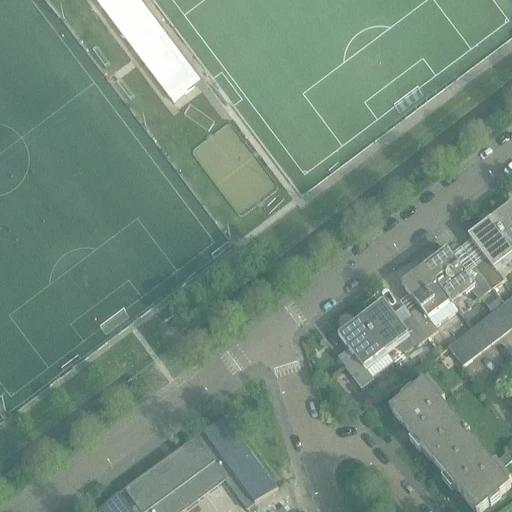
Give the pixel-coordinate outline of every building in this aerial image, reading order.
[(173,103),(202,82),(139,0),(95,0),(173,103)] [(511,249),(511,206),(491,222),(511,249)] [(491,223),(469,239),(472,243),(486,261),(475,269),(492,291),(494,290),(504,283),(495,270),(511,257),(511,249),(491,222),(491,223)] [(435,265),(426,272),(450,304),(472,287),(481,300),(492,291),(475,269),(466,277),(452,258),(446,251),(432,262),(435,265)] [(426,272),(403,289),(420,312),(410,319),(427,341),(438,332),(436,329),(457,313),(450,304),(426,272)] [(483,303),(492,315),(501,307),(492,296),(483,303)] [(362,320),(360,321),(385,353),(386,352),(396,345),(404,356),(415,348),(416,349),(427,341),(410,319),(400,326),(399,324),(400,324),(394,316),(393,317),(392,316),(383,304),(362,320)] [(510,331),(511,329),(511,314),(505,305),(495,312),(510,331)] [(501,339),(510,331),(495,312),(486,320),(501,339)] [(491,346),(501,339),(486,320),(478,325),(476,327),(491,346)] [(360,321),(338,338),(348,351),(355,361),(346,368),(345,369),(361,390),(372,382),(394,365),(385,353),(360,321)] [(470,331),(467,334),(482,353),(491,346),(476,327),(470,331)] [(472,360),(482,353),(467,334),(457,341),(472,360)] [(462,368),(472,360),(457,341),(447,349),(462,368)] [(445,411),(436,400),(423,385),(390,413),(412,439),(445,411)] [(375,408),(385,400),(377,390),(367,398),(375,408)] [(467,437),(465,435),(445,411),(412,439),(434,465),(467,437)] [(247,511),(278,490),(227,419),(161,467),(191,508),(226,482),(247,511)] [(488,463),(469,440),(467,437),(434,465),(455,491),(488,463)] [(511,463),(511,462),(506,456),(492,467),(488,463),(455,491),(473,511),(482,511),(510,489),(498,475),(511,463)] [(184,511),(191,508),(161,467),(99,511),(184,511)]
